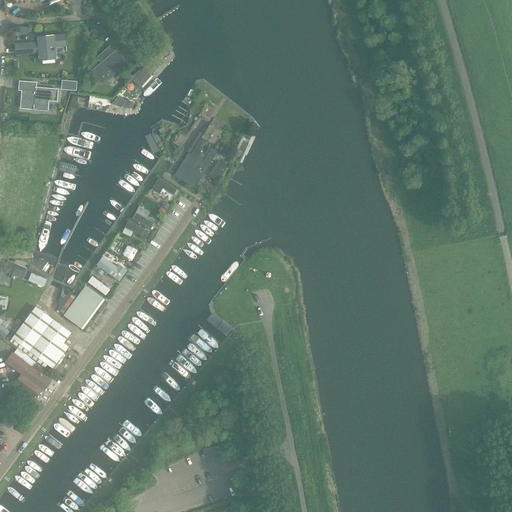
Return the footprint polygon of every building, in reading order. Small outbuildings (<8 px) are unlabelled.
[(92,36),(101,38),(110,31),(101,20),(97,20),(92,36)] [(16,44),(16,48),(17,55),(40,53),(41,60),(56,59),(55,47),(66,46),(65,35),(39,37),(39,42),(16,44)] [(103,63),(96,69),(92,72),(102,83),(118,69),(121,72),(128,65),(116,51),(115,53),(110,47),(98,57),(103,63)] [(142,69),(132,80),(141,88),(151,76),(143,69),(143,70),(142,69)] [(63,81),(63,90),(76,91),(77,82),(63,81)] [(57,101),(58,90),(36,88),(37,83),(21,82),(20,90),(23,90),(22,97),(24,98),(24,108),(34,109),(48,110),(49,101),(57,101)] [(72,105),(87,107),(89,97),(73,94),(72,105)] [(126,101),(125,104),(130,108),(131,109),(134,104),(127,100),(126,101)] [(192,148),(175,175),(195,188),(218,152),(212,148),(222,131),(210,124),(203,136),(200,134),(192,148)] [(236,148),(230,157),(236,161),(242,152),(236,148)] [(218,161),(209,176),(218,182),(227,167),(218,161)] [(153,189),(174,200),(180,188),(159,178),(153,189)] [(148,218),(151,210),(139,205),(133,220),(152,227),(155,221),(148,218)] [(128,221),(123,235),(146,242),(151,228),(128,221)] [(121,241),(116,251),(133,260),(139,250),(121,241)] [(121,281),(128,268),(119,263),(118,265),(103,255),(97,265),(121,281)] [(6,273),(24,280),(28,267),(10,261),(6,273)] [(29,280),(45,286),(48,278),(32,272),(29,280)] [(88,281),(107,294),(111,288),(93,275),(88,281)] [(64,315),(69,319),(83,329),(104,299),(85,285),(81,291),(64,315)] [(57,309),(63,314),(75,296),(69,292),(65,298),(61,296),(58,301),(59,302),(58,304),(60,306),(57,309)] [(0,310),(7,312),(11,296),(0,293),(0,310)] [(69,347),(63,343),(71,333),(36,307),(10,341),(45,368),(50,371),(69,347)] [(0,331),(8,337),(12,331),(3,326),(6,321),(0,317),(0,331)] [(36,399),(43,390),(44,391),(51,381),(43,375),(44,373),(41,371),(40,373),(13,353),(7,361),(23,372),(21,374),(22,374),(15,383),(36,399)]
